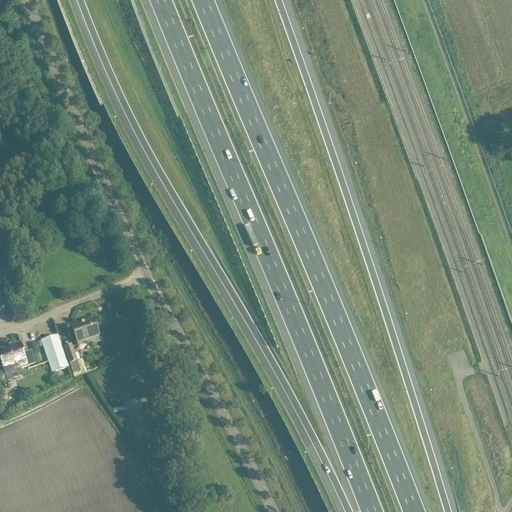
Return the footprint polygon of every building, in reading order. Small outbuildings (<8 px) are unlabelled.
[(93,319),(71,327),(78,346),(85,343),(85,341),(99,336),(93,319)] [(57,336),(42,341),(52,373),(68,368),(57,336)] [(20,344),(0,350),(0,351),(3,360),(1,361),(4,371),(7,381),(22,376),(20,369),(27,367),(23,354),(24,354),(20,344)] [(81,362),(78,363),(77,362),(77,361),(71,345),(64,348),(69,364),(70,364),(73,374),(84,371),(81,362)] [(118,413),(120,423),(125,423),(123,412),(125,412),(124,406),(113,407),(114,414),(118,413)] [(151,434),(147,410),(129,414),(131,424),(133,424),(135,437),(151,434)]
